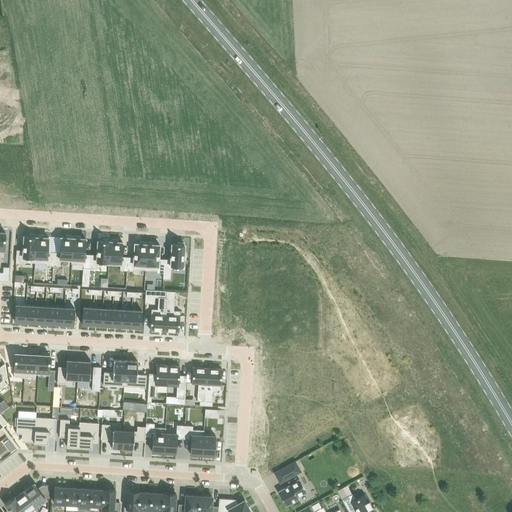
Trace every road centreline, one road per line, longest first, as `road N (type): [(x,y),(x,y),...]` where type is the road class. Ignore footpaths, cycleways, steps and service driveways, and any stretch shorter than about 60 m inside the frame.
road 1 (primary): [(511,424),(359,199),(191,0)]
road 2 (residential): [(204,348),(210,240),(202,229),(0,213)]
road 3 (residential): [(239,478),(28,466),(0,488)]
road 4 (residential): [(204,348),(0,336)]
road 5 (residential): [(239,478),(246,361),(236,351),(204,348)]
